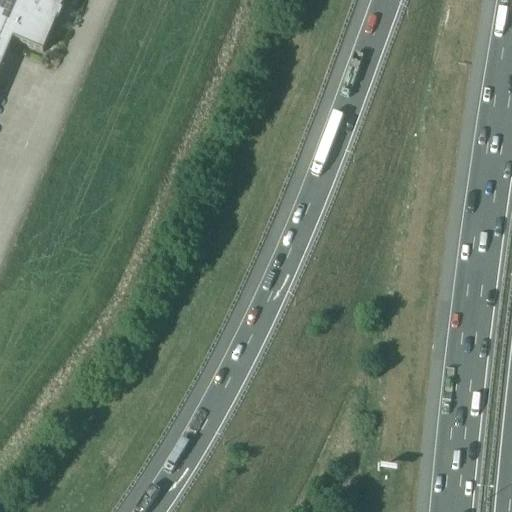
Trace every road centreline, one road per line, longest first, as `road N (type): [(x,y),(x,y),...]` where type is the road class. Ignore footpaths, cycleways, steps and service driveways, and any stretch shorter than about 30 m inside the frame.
road 1 (motorway): [(385,0),(277,263),(191,433),(135,511)]
road 2 (motorway): [(511,45),(450,511)]
